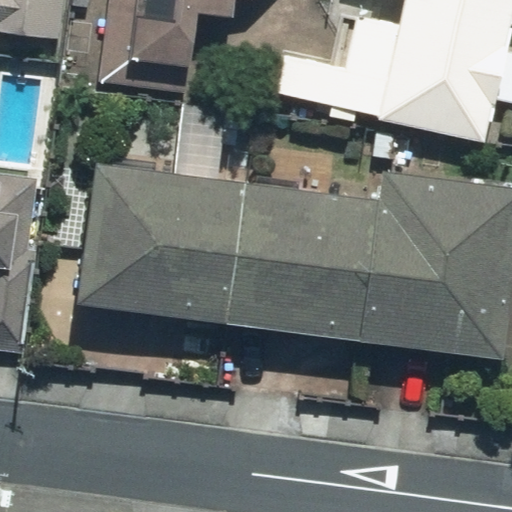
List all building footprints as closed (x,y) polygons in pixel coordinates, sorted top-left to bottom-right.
[(0,0),(0,27),(83,33),(84,0),(0,0)] [(110,0),(108,78),(199,81),(200,60),(217,60),(219,16),(257,17),(256,0),(267,0),(266,44),(303,45),(304,0),(110,0)] [(289,97),(499,136),(507,94),(511,95),(511,0),(412,0),(409,22),(368,14),(358,66),(296,55),(289,97)] [(400,185),(115,154),(100,295),(511,340),(511,179),(402,167),(400,185)] [(0,166),(0,349),(29,353),(52,173),(0,166)]
